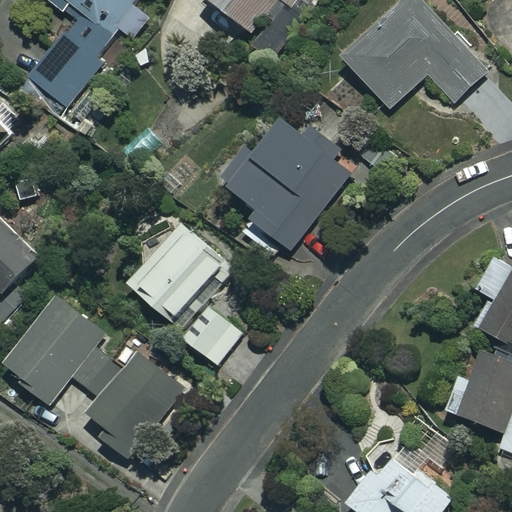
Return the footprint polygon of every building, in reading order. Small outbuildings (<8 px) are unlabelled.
[(140,0),(49,0),(78,23),(33,78),(70,108),(104,66),(97,61),(122,30),(137,42),(154,21),(136,6),(140,0)] [(302,0),(211,0),(212,0),(259,37),(284,6),(292,12),(302,0)] [(488,67),(426,0),(403,0),(345,54),(390,103),(428,69),(455,98),(488,67)] [(358,171),(289,118),(233,189),(265,214),(257,223),(295,252),(358,171)] [(0,123),(0,144),(10,135),(0,123)] [(238,272),(175,218),(144,254),(154,262),(133,286),(184,329),(180,333),(222,368),(248,337),(210,305),(238,272)] [(0,219),(0,317),(49,268),(0,219)] [(511,268),(499,262),(483,292),(501,302),(486,330),(511,344),(511,268)] [(112,330),(66,295),(9,368),(55,403),(75,377),(105,400),(93,415),(114,432),(107,440),(133,460),(189,389),(143,353),(129,371),(99,347),(112,330)] [(511,362),(488,353),(476,383),(465,379),(451,413),(509,436),(503,450),(511,453),(511,362)] [(407,428),(380,408),(351,448),(380,470),(353,507),(358,511),(448,511),(456,501),(396,457),(394,446),(407,428)]
